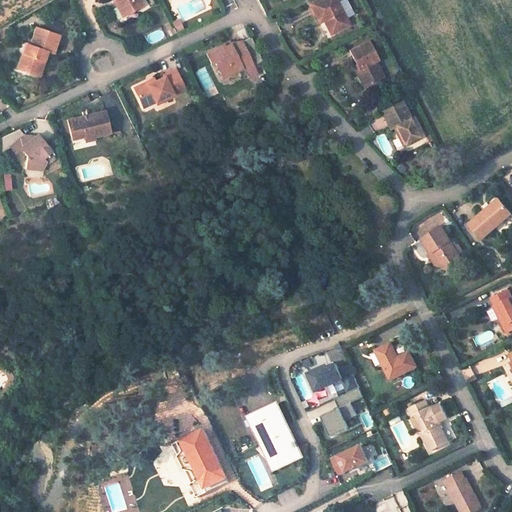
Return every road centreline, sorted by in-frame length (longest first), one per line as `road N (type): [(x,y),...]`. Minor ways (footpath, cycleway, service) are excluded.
road 1 (residential): [(511,478),(397,254),(410,197)]
road 2 (residential): [(410,197),(256,19)]
road 3 (residential): [(256,19),(129,73)]
